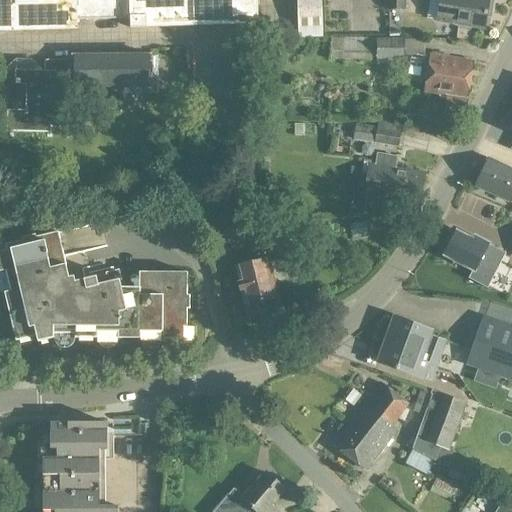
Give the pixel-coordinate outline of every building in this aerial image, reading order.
[(0,0),(0,31),(11,31),(11,32),(78,30),(78,20),(130,19),(130,28),(258,25),(257,0),(0,0)] [(297,0),(298,38),(322,38),(321,0),(297,0)] [(388,0),(389,9),(405,9),(404,0),(388,0)] [(489,0),(441,0),(438,21),(485,29),(489,0)] [(331,60),(404,60),(404,39),(377,39),(331,39),(331,60)] [(427,78),(424,92),(447,96),(445,108),(465,112),(473,62),(430,55),(430,57),(423,56),(420,76),(427,78)] [(74,88),(75,88),(75,89),(76,89),(76,87),(125,87),(125,92),(141,89),(150,89),(150,79),(158,79),(158,58),(150,58),(150,56),(74,56),(74,61),(45,60),(45,72),(42,72),(33,60),(16,60),(16,68),(0,68),(0,110),(7,111),(7,132),(52,134),(52,128),(73,128),(74,88)] [(423,119),(422,108),(407,110),(409,121),(423,119)] [(377,121),(376,129),(374,143),(398,147),(400,133),(399,133),(401,125),(377,121)] [(355,125),(353,140),(374,143),(376,129),(355,125)] [(248,168),(246,136),(228,136),(230,169),(248,168)] [(360,183),(367,184),(365,196),(419,205),(424,173),(395,168),(396,157),(378,154),(376,166),(370,165),(370,166),(368,165),(369,161),(364,161),(360,183)] [(511,203),(511,169),(489,159),(475,187),(510,203),(511,203)] [(263,217),(202,220),(202,230),(264,227),(263,217)] [(122,288),(120,281),(109,283),(107,275),(76,282),(75,277),(70,278),(59,233),(0,246),(0,270),(16,342),(37,337),(38,343),(54,339),(187,340),(187,273),(140,273),(139,289),(122,288)] [(487,245),(488,244),(475,238),(473,241),(457,233),(452,243),(447,244),(445,249),(446,253),(445,255),(474,271),(475,270),(484,275),(497,250),(487,245)] [(251,320),(267,316),(263,302),(278,298),(274,283),(289,280),(284,260),(269,263),(268,259),(236,267),(240,283),(239,283),(241,291),(242,291),(246,306),(248,305),(251,320)] [(415,375),(429,381),(444,340),(429,335),(430,331),(394,318),(378,363),(414,376),(415,375)] [(511,328),(482,318),(466,366),(478,371),(500,379),(511,382),(511,328)] [(333,445),(366,470),(395,431),(390,427),(407,404),(380,383),(333,445)] [(361,397),(353,390),(346,400),(354,407),(361,397)] [(420,424),(412,449),(434,460),(447,465),(453,450),(448,449),(465,403),(431,391),(430,395),(420,424)] [(117,511),(118,506),(105,507),(105,450),(107,450),(106,423),(51,424),(51,458),(42,459),(43,511),(55,511),(54,511),(117,511)] [(134,427),(112,431),(114,440),(135,436),(134,427)] [(434,460),(412,449),(405,463),(426,474),(434,460)] [(242,500),(234,493),(218,511),(272,511),(275,509),(272,506),(285,490),(264,473),(242,500)] [(457,485),(438,476),(430,493),(449,502),(457,485)] [(511,511),(511,509),(502,503),(496,511),(511,511)]
